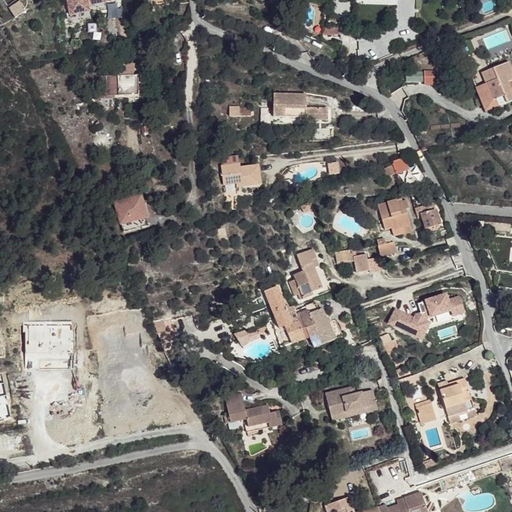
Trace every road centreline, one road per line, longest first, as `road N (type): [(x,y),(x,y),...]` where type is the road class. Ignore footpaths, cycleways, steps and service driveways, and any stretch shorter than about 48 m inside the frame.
road 1 (unclassified): [(511,390),(481,279),(395,111),(204,25),(192,0)]
road 2 (unknown): [(511,454),(429,477),(376,356),(355,356),(277,387)]
road 3 (track): [(0,476),(202,445),(224,461),(248,511)]
